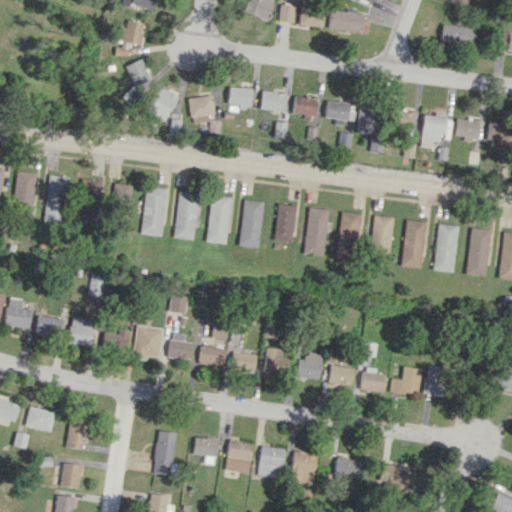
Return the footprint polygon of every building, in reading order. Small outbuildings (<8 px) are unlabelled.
[(121,0),(121,2),(151,10),(154,0),(121,0)] [(247,0),(245,14),(267,19),(271,0),(247,0)] [(322,25),(323,3),(313,3),(313,0),(299,0),(298,24),(322,25)] [(293,5),(279,3),(277,20),(291,21),(293,5)] [(363,13),(329,9),(326,27),(361,31),(363,13)] [(139,44),(142,22),(126,19),(124,27),(116,25),(114,39),(118,40),(115,54),(127,56),(129,42),(139,44)] [(473,44),(474,26),(439,24),(438,42),(473,44)] [(511,26),(502,25),(500,49),(511,50),(511,26)] [(125,64),(133,85),(148,79),(140,58),(125,64)] [(250,88),(228,85),(226,104),(247,107),(250,88)] [(176,95),(156,86),(144,111),(164,120),(176,95)] [(281,110),(283,93),(260,90),(258,108),(281,110)] [(187,97),(190,120),(213,117),(210,94),(187,97)] [(290,112),(312,115),(315,99),(293,95),(290,112)] [(345,119),(347,102),(325,100),(323,117),(345,119)] [(377,106),(357,105),(355,133),(374,134),(377,106)] [(415,134),(416,112),(394,111),(393,133),(415,134)] [(430,140),(440,141),(443,115),(422,112),(418,145),(429,147),(430,140)] [(476,120),(453,118),(453,135),(475,136),(476,120)] [(284,122),(274,121),(272,136),(283,138),(284,122)] [(507,147),(508,123),(487,122),(486,146),(507,147)] [(348,148),(349,132),(338,132),(337,147),(348,148)] [(403,145),(403,156),(413,156),(413,145),(403,145)] [(35,172),(16,170),(9,212),(29,215),(35,172)] [(43,221),(63,222),(65,175),(46,174),(43,221)] [(99,180),(80,179),(79,209),(97,210),(99,180)] [(127,219),(129,184),(111,183),(109,219),(127,219)] [(166,187),(160,235),(140,233),(146,185),(166,187)] [(177,190),(172,236),(191,238),(197,192),(177,190)] [(230,196),(224,243),(204,240),(210,194),(230,196)] [(243,198),(237,245),(256,247),(262,200),(243,198)] [(277,202),(272,239),(290,241),(294,205),(277,202)] [(308,206),(302,253),(321,255),(327,209),(308,206)] [(358,213),(340,210),(333,257),(351,260),(358,213)] [(386,260),(391,217),(371,214),(366,258),(386,260)] [(405,218),(399,265),(418,267),(424,221),(405,218)] [(437,222),(431,269),(451,272),(457,225),(437,222)] [(470,227),(464,273),(483,276),(489,229),(470,227)] [(511,231),(502,230),(496,276),(511,278),(511,231)] [(87,295),(101,296),(102,275),(88,274),(87,295)] [(170,293),(167,309),(183,312),(186,296),(170,293)] [(26,328),(29,309),(19,307),(20,298),(6,296),(2,324),(26,328)] [(34,334),(59,334),(59,316),(35,315),(34,334)] [(89,345),(92,319),(69,317),(66,343),(89,345)] [(278,323),(264,322),(263,337),(277,337),(278,323)] [(136,324),(131,357),(145,359),(145,354),(157,356),(162,328),(136,324)] [(124,329),(105,329),(106,348),(125,348),(124,329)] [(183,333),(169,332),(166,357),(188,359),(190,341),(182,340),(183,333)] [(373,355),(375,342),(361,341),(360,354),(373,355)] [(222,347),(199,345),(197,362),(220,365),(222,347)] [(262,372),(280,373),(281,348),(263,347),(262,372)] [(317,379),(321,354),(304,351),(303,359),(293,357),(290,374),(317,379)] [(229,370),(252,371),(253,353),(230,352),(229,370)] [(351,367),(329,363),(325,380),(348,384),(351,367)] [(389,391),(416,394),(419,367),(401,366),(399,378),(390,377),(389,391)] [(447,395),(449,368),(424,366),(421,393),(447,395)] [(359,389),(382,390),(383,372),(360,371),(359,389)] [(0,417),(12,420),(16,403),(0,398),(0,417)] [(24,424),(48,430),(53,411),(28,405),(24,424)] [(65,447),(83,448),(84,418),(66,417),(65,447)] [(15,430),(12,443),(23,446),(27,434),(15,430)] [(173,431),(155,430),(151,473),(169,474),(173,431)] [(190,453),(214,456),(216,439),(193,435),(190,453)] [(247,471),(249,442),(226,439),(224,469),(247,471)] [(277,478),(282,448),(260,445),(255,474),(277,478)] [(288,475),(310,479),(314,455),(292,451),(288,475)] [(36,457),(36,465),(50,465),(50,456),(36,457)] [(358,460),(334,456),(331,473),(355,477),(358,460)] [(80,464),(62,462),(59,485),(76,487),(80,464)] [(413,469),(385,463),(380,485),(409,491),(413,469)] [(484,511),(511,511),(511,499),(492,492),(484,511)] [(145,511),(170,511),(171,504),(165,503),(166,494),(148,493),(145,511)] [(70,511),(73,496),(56,494),(52,511),(70,511)]
